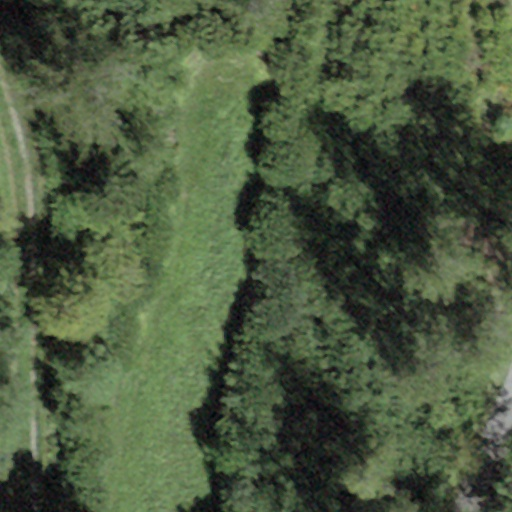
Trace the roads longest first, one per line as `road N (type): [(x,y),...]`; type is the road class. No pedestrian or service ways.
road 1 (track): [(0,81),(18,121),(31,511)]
road 2 (track): [(453,511),(511,376)]
